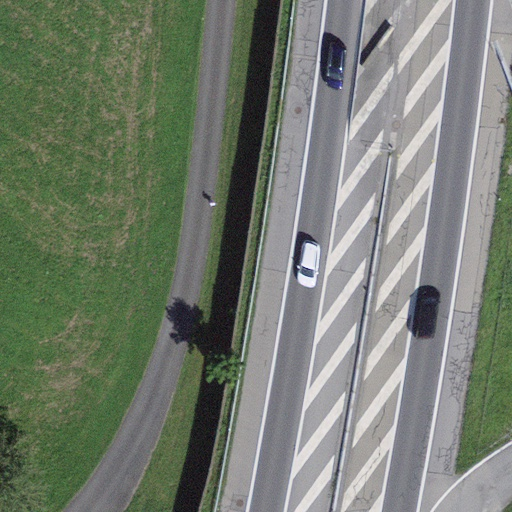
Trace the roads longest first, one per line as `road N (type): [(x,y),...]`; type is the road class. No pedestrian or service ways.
road 1 (track): [(91,511),(183,337),(226,0)]
road 2 (trunk): [(399,511),(473,0)]
road 3 (trunk): [(344,0),(278,511)]
